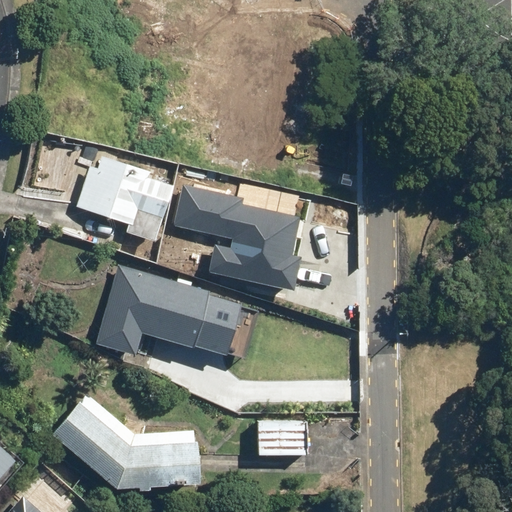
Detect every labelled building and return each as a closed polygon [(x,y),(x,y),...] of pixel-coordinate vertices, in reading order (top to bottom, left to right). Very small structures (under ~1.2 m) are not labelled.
[(244,0),(221,0),(238,11),(244,0)] [(278,39),(240,31),(210,166),(245,174),(249,159),(286,167),(309,65),(274,57),(278,39)] [(123,231),(152,240),(170,183),(144,175),(146,171),(98,156),(94,167),(87,164),(74,205),(126,222),(123,231)] [(205,271),(290,290),(298,255),(289,253),(298,216),(240,203),(242,196),(180,182),(170,223),(231,237),(229,246),(212,242),(205,271)] [(140,332),(226,358),(243,302),(118,265),(95,341),(134,353),(140,332)] [(114,485),(196,482),(194,439),(127,442),(78,401),(50,432),(114,485)] [(256,453),(305,452),(305,418),(255,420),(256,453)] [(0,474),(12,460),(0,449),(0,474)] [(42,511),(22,494),(4,511),(42,511)]
